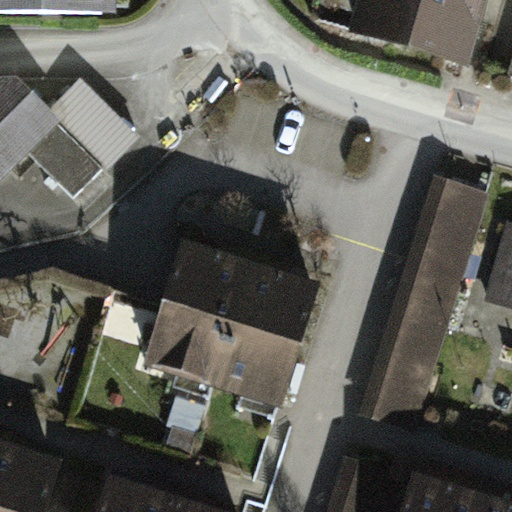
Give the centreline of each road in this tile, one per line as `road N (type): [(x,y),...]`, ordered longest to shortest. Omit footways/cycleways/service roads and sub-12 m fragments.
road 1 (residential): [(511,146),(403,119),(272,61),(219,4)]
road 2 (residential): [(219,4),(142,54),(0,59)]
road 3 (unknown): [(319,423),(511,484)]
